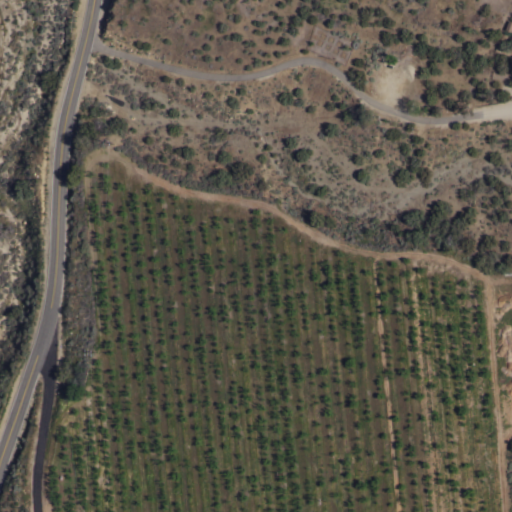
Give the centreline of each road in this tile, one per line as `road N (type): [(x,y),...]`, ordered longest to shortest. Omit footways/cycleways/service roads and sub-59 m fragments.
road 1 (secondary): [(0,444),(41,324),(92,0)]
road 2 (residential): [(31,366),(46,394),(39,511)]
